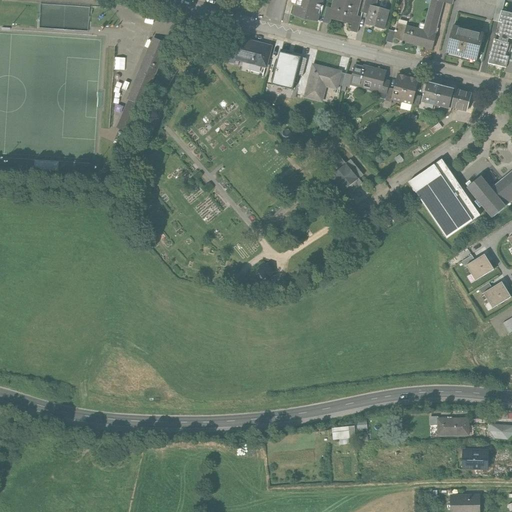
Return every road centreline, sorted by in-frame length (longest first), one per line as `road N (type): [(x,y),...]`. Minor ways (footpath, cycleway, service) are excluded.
road 1 (secondary): [(0,394),(77,415),(159,422),(275,417),(423,392),(511,398)]
road 2 (residential): [(511,90),(163,0)]
road 3 (track): [(0,193),(116,194),(207,13)]
